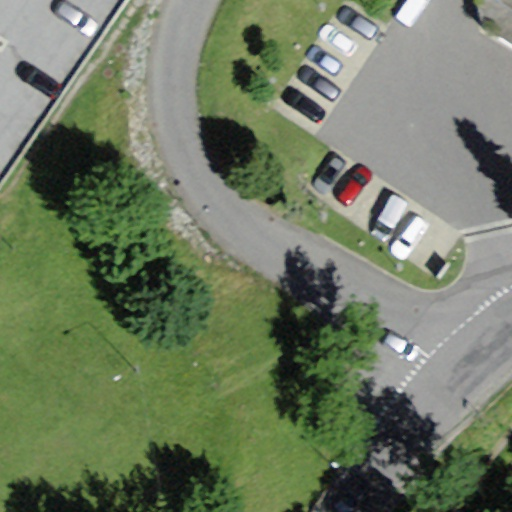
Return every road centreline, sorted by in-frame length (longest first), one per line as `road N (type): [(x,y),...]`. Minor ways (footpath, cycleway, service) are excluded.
road 1 (residential): [(455,369),(247,241),(197,186),(168,84),(190,0)]
road 2 (residential): [(349,511),(455,369)]
